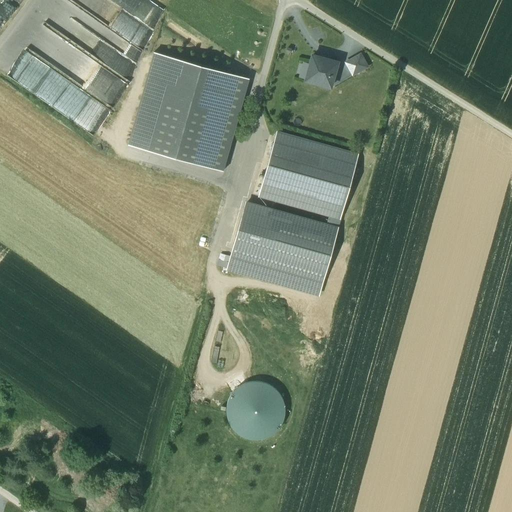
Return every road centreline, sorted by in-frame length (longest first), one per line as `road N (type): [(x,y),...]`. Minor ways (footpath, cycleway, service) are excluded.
road 1 (track): [(231,190),(142,511)]
road 2 (track): [(407,70),(511,136)]
